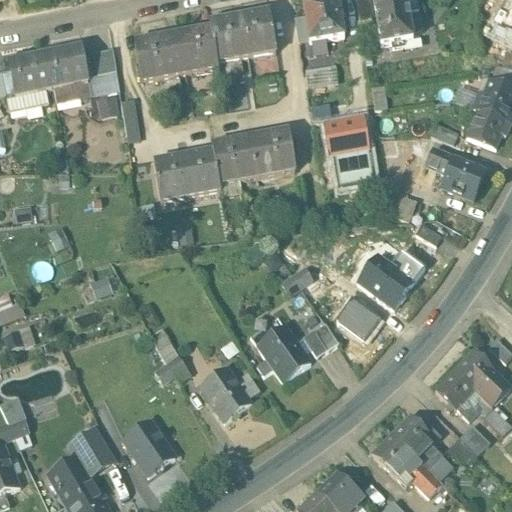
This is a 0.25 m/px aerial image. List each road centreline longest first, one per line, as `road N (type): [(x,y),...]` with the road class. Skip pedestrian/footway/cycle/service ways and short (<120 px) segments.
road 1 (tertiary): [(468,284),(416,351),(355,410),(203,511)]
road 2 (residential): [(179,0),(0,33)]
